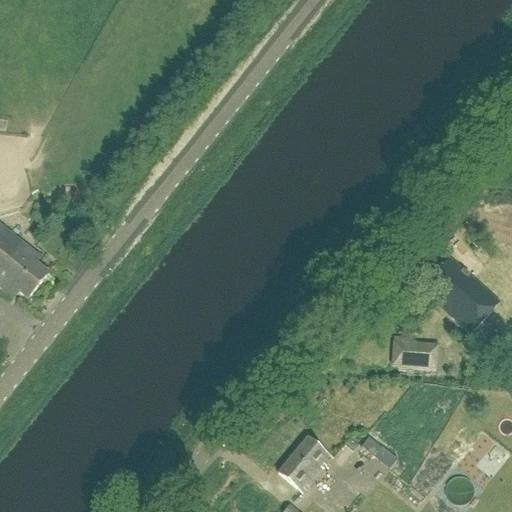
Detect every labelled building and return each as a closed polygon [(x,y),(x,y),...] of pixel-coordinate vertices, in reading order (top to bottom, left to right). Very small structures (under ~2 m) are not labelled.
[(40,260),(0,228),(0,290),(9,298),(14,292),(27,302),(48,277),(35,266),(40,260)] [(449,261),(425,288),(444,305),(439,310),(470,338),(499,305),(449,261)] [(331,462),(307,441),(277,476),(302,497),(331,462)] [(368,441),(360,451),(369,458),(377,449),(368,441)] [(361,504),(356,501),(347,511),(393,511),(396,508),(371,490),(361,504)]
